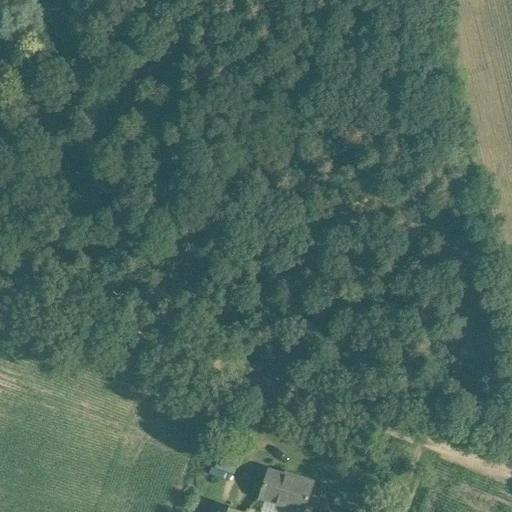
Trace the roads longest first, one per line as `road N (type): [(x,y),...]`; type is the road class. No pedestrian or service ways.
road 1 (track): [(389,511),(419,433),(0,283)]
road 2 (unclassified): [(511,335),(426,0)]
road 3 (unclassified): [(0,153),(156,0)]
